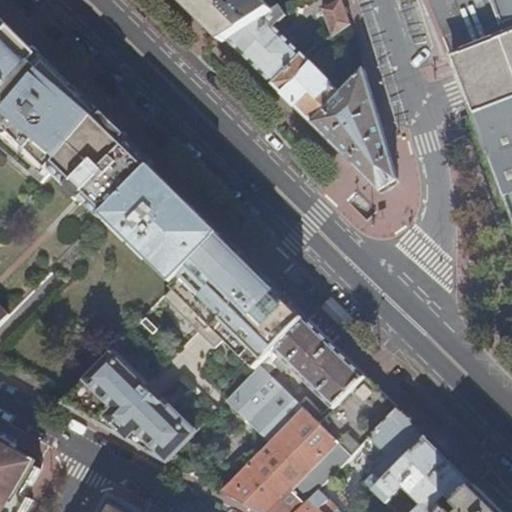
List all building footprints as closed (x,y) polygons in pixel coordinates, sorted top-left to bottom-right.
[(186,0),(195,8),(229,42),(272,14),(257,0),(186,0)] [(331,37),(349,25),(340,0),(339,0),(322,11),(331,37)] [(511,0),(432,0),(445,31),(442,34),(446,44),(449,43),(449,41),(501,22),(507,38),(511,35),(511,0)] [(251,64),(274,87),(302,55),(274,28),(286,17),(280,8),(272,14),(229,42),(251,64)] [(0,88),(32,49),(15,33),(0,18),(0,88)] [(511,35),(507,38),(501,22),(449,41),(449,43),(477,116),(511,210),(511,35)] [(53,77),(98,115),(63,80),(32,49),(0,88),(0,118),(29,97),(53,77)] [(294,108),(313,127),(343,95),(302,55),(274,87),(294,108)] [(343,95),(313,127),(339,152),(380,193),(389,188),(397,183),(376,110),(364,72),(343,95)] [(56,166),(98,115),(53,77),(29,97),(0,118),(0,148),(41,182),(51,171),(56,166)] [(147,173),(152,168),(129,145),(98,115),(56,166),(73,183),(68,188),(72,191),(79,184),(87,193),(81,200),(84,204),(89,198),(106,215),(147,173)] [(73,183),(56,166),(51,171),(68,188),(73,183)] [(174,288),(219,243),(182,207),(147,173),(106,215),(103,218),(174,288)] [(511,378),(461,330),(484,300),(450,272),(429,297),(427,299),(390,265),(405,249),(404,236),(377,211),(359,193),(354,197),(349,202),(368,221),(389,240),(389,242),(331,300),(314,285),(295,265),(290,269),(286,274),(305,293),(323,311),(338,313),(359,293),(395,330),(372,356),(414,394),(434,369),(491,425),(461,455),(471,464),(511,502),(511,491),(478,459),(501,434),(511,444),(511,378)] [(101,220),(103,218),(106,215),(89,198),(84,204),(101,220)] [(265,364),(307,322),(263,278),(223,238),(219,243),(174,288),(163,300),(215,352),(225,342),(234,333),(265,364)] [(334,413),(366,380),(333,348),(307,322),(265,364),(261,369),(267,375),(280,360),(329,407),(334,413)] [(261,369),(265,364),(234,333),(225,342),(256,373),(261,369)] [(122,438),(166,463),(196,434),(165,402),(162,406),(144,388),(147,386),(113,351),(61,404),(75,412),(83,403),(101,421),(97,424),(122,438)] [(227,402),(273,448),(314,408),(305,398),(298,405),(267,375),(261,369),(256,373),(227,402)] [(248,509),(253,511),(299,511),(318,493),(363,447),(398,412),(382,396),(366,380),(334,413),(329,407),(321,415),(314,408),(273,448),(224,496),(248,509)] [(83,403),(75,412),(97,424),(101,421),(83,403)] [(376,495),(428,442),(410,424),(398,412),(363,447),(382,467),(365,486),(374,496),(376,495)] [(0,511),(28,511),(23,509),(29,497),(44,471),(16,455),(21,446),(15,443),(0,433),(0,511)] [(445,511),(440,507),(448,500),(455,508),(475,487),(450,463),(428,442),(376,495),(393,511),(445,511)] [(499,511),(494,506),(475,487),(455,508),(450,511),(499,511)] [(318,511),(328,503),(318,493),(299,511),(318,511)] [(147,511),(115,494),(104,511),(147,511)] [(29,511),(36,501),(29,497),(23,509),(28,511),(29,511)]
